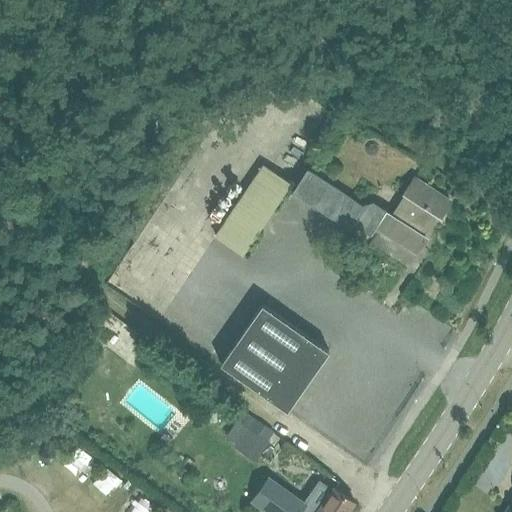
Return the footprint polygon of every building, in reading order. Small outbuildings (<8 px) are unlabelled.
[(443,124),(442,107),(428,107),(428,122),(430,122),(430,124),(443,124)] [(226,126),(235,113),(227,108),(218,121),(226,126)] [(215,237),(242,254),(290,183),(263,165),(215,237)] [(389,210),(372,200),(362,204),(307,168),(292,190),(350,228),(354,222),(370,233),(376,224),(417,251),(427,236),(421,233),(435,212),(440,215),(450,200),(413,176),(402,193),(404,195),(392,213),(389,210)] [(287,409),(329,349),(262,303),(221,362),(287,409)] [(28,426),(23,432),(26,439),(34,441),(39,435),(36,427),(38,417),(30,416),(28,426)] [(226,435),(256,458),(270,440),(239,417),(226,435)] [(54,440),(46,439),(44,449),(39,455),(42,463),(50,464),(55,458),(53,450),(54,440)] [(347,511),(355,501),(334,486),(332,489),(320,480),(302,506),(281,491),(267,510),(269,511),(347,511)] [(200,502),(192,511),(208,511),(211,509),(201,501),(200,502)]
